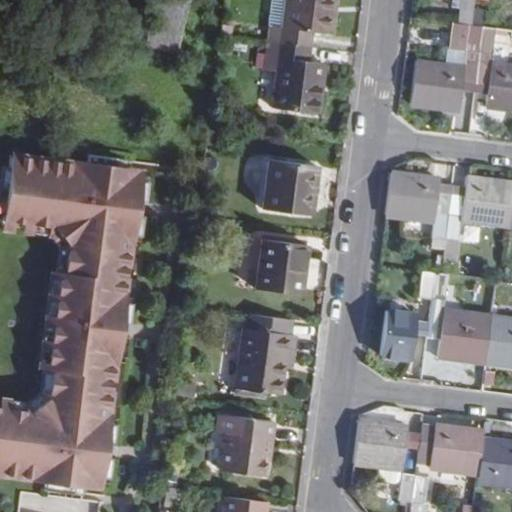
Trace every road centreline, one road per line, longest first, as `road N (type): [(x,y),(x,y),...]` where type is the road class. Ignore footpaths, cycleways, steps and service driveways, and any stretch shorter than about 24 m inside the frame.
road 1 (residential): [(371,136),(337,383)]
road 2 (residential): [(511,406),(337,383)]
road 3 (residential): [(511,155),(371,136)]
road 4 (residential): [(388,0),(371,136)]
road 5 (residential): [(337,383),(330,511)]
